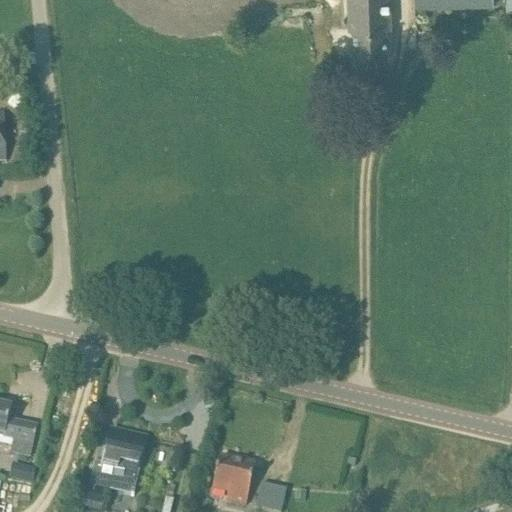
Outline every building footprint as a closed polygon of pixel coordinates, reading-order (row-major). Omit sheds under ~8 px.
[(236,0),(237,9),(273,7),(272,0),(236,0)] [(336,9),(336,0),(303,0),(304,9),(336,9)] [(390,0),(346,0),(346,1),(347,29),(353,29),(385,27),(392,27),(391,20),(390,0)] [(385,27),(353,29),(354,60),(386,59),(385,27)] [(12,409),(0,406),(0,436),(4,438),(4,440),(33,447),(38,427),(9,420),(12,409)] [(139,473),(138,473),(146,439),(110,431),(102,464),(97,486),(80,482),(74,510),(83,511),(102,511),(107,491),(134,497),(139,473)] [(228,502),(244,507),(254,466),(221,458),(214,491),(229,495),(228,502)] [(21,467),(18,482),(32,485),(36,470),(21,467)] [(256,509),(268,511),(280,511),(286,492),(262,486),(256,509)]
